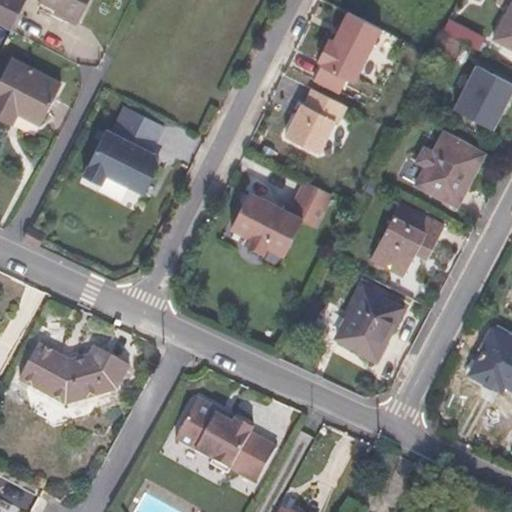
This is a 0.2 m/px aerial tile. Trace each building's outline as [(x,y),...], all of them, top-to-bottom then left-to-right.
[(0,0),(0,23),(11,30),(25,0),(0,0)] [(83,0),(40,0),(40,2),(73,19),(83,0)] [(511,0),(493,38),(511,47),(511,0)] [(381,28),(349,12),(334,40),(329,38),(318,60),(322,62),(314,79),(340,91),(347,78),(354,82),(381,28)] [(441,32),(431,51),(454,62),(463,43),(441,32)] [(60,80),(11,56),(0,78),(0,117),(12,123),(18,112),(39,123),(60,80)] [(511,90),(511,84),(476,66),(455,108),(493,128),(511,90)] [(303,104),(288,137),(318,152),(335,119),(340,120),(347,106),(313,89),(306,105),(303,104)] [(105,130),(84,174),(100,182),(103,174),(143,194),(158,163),(155,154),(150,151),(162,127),(125,109),(112,134),(105,130)] [(482,153),(443,133),(417,183),(449,199),(456,185),(464,189),(482,153)] [(332,192),(306,179),(291,209),(251,189),(232,227),(248,236),(245,242),(264,252),(267,245),(285,254),(304,218),(316,224),(332,192)] [(443,227),(400,204),(371,256),(404,274),(416,250),(427,257),(443,227)] [(23,240),(38,246),(44,235),(28,227),(23,240)] [(401,307),(364,288),(339,337),(376,355),(401,307)] [(511,385),(511,338),(494,330),(472,373),(501,388),(504,381),(511,385)] [(38,354),(19,387),(65,412),(116,397),(129,371),(95,353),(90,363),(67,370),(38,354)] [(511,385),(504,381),(501,388),(499,391),(511,398),(511,385)] [(197,404),(192,408),(172,446),(210,465),(208,470),(226,480),(228,475),(254,489),(274,451),(248,437),(251,432),(233,423),(230,428),(214,420),(212,412),(197,404)]
